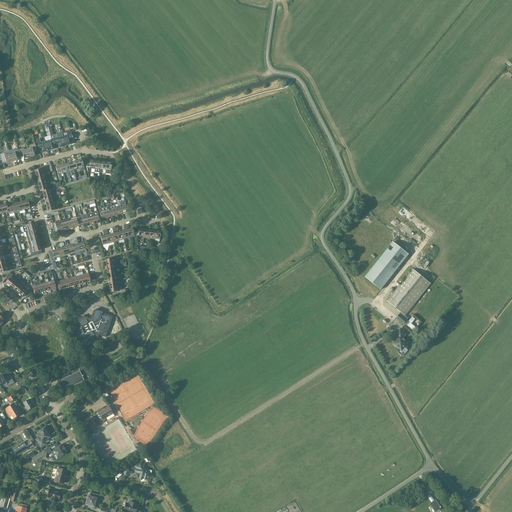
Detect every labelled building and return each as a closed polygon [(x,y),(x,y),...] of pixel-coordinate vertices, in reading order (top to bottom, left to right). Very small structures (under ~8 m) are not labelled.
[(67,131),(62,133),(63,137),(65,146),(71,144),(70,139),(72,138),(71,134),(71,133),(70,130),(69,131),(67,131)] [(56,134),(53,135),(55,143),(58,142),(59,147),(65,146),(63,137),(57,138),(56,134)] [(44,137),(46,141),(48,150),(54,149),(53,144),(55,143),(53,135),(44,137)] [(48,150),(46,141),(40,143),(39,139),(36,140),(38,148),(41,147),(42,152),(48,150)] [(29,148),(27,149),(29,157),(34,156),(33,153),(37,152),(35,144),(29,145),(29,148)] [(24,148),(17,149),(19,157),(23,156),(24,159),(29,157),(27,149),(24,150),(24,148)] [(12,153),(9,154),(12,162),(17,161),(16,158),(19,157),(17,149),(11,151),(12,153)] [(12,162),(9,154),(8,151),(3,152),(3,153),(0,154),(2,162),(6,161),(6,164),(12,162)] [(81,160),(76,161),(79,171),(79,172),(84,170),(84,167),(81,160)] [(76,161),(71,163),(73,170),(76,169),(77,172),(79,171),(76,161)] [(102,170),(105,170),(106,162),(99,161),(98,172),(102,173),(102,170)] [(106,162),(105,170),(105,173),(114,174),(114,168),(111,167),(111,163),(106,162)] [(71,163),(66,164),(69,177),(72,176),(71,174),(74,173),(73,170),(71,163)] [(66,164),(61,166),(63,173),(65,172),(67,177),(69,177),(66,164)] [(36,176),(37,181),(45,179),(44,176),(46,175),(46,173),(36,176)] [(121,201),(119,202),(122,214),(128,212),(125,202),(121,202),(121,201)] [(107,207),(104,208),(107,218),(112,217),(108,204),(106,205),(107,207)] [(111,204),(108,204),(112,217),(117,215),(114,205),(111,206),(111,204)] [(107,218),(104,208),(101,208),(100,207),(98,207),(99,212),(101,219),(107,218)] [(97,212),(92,213),(95,224),(100,223),(98,215),(97,212)] [(86,215),(87,218),(89,226),(95,224),(92,213),(86,215)] [(70,218),(71,220),(73,228),(78,227),(78,226),(76,218),(76,217),(70,218)] [(27,226),(22,227),(23,232),(24,232),(40,228),(39,226),(35,227),(34,224),(29,225),(27,225),(27,226)] [(25,232),(26,237),(37,234),(36,231),(40,230),(40,228),(24,232),(25,232)] [(28,242),(29,247),(39,245),(39,242),(43,241),(43,238),(28,242)] [(365,277),(381,290),(409,254),(393,242),(365,277)] [(39,245),(29,247),(28,248),(30,253),(31,253),(32,256),(38,255),(37,251),(41,250),(40,246),(39,245)] [(52,254),(49,255),(51,261),(54,261),(56,260),(56,258),(59,257),(57,250),(51,251),(52,254)] [(386,301),(400,312),(395,319),(403,325),(408,318),(405,316),(431,284),(412,269),(386,301)] [(5,283),(9,286),(16,278),(14,277),(13,278),(11,277),(12,275),(9,272),(5,278),(8,280),(5,283)] [(16,278),(9,286),(14,290),(21,281),(16,278)] [(14,290),(18,293),(25,285),(21,281),(19,283),(14,290)] [(39,281),(37,282),(40,293),(45,291),(43,283),(40,284),(39,281)] [(40,293),(37,282),(32,283),(33,288),(33,290),(34,294),(40,293)] [(25,285),(18,293),(22,297),(24,294),(27,296),(31,292),(28,290),(29,289),(29,288),(25,285)] [(84,315),(82,316),(77,319),(79,323),(75,324),(75,326),(77,329),(73,331),(76,338),(80,336),(82,340),(83,341),(87,339),(89,342),(96,339),(97,338),(99,335),(105,337),(107,333),(112,317),(102,313),(101,312),(102,312),(95,309),(93,310),(93,311),(91,316),(86,319),(84,315)] [(405,325),(413,331),(416,328),(411,324),(415,319),(412,317),(405,325)] [(392,344),(402,351),(409,342),(404,338),(407,334),(400,328),(395,335),(398,338),(392,344)] [(92,381),(84,365),(82,366),(68,372),(67,371),(55,377),(60,388),(64,387),(65,390),(74,386),(75,389),(92,381)] [(1,374),(0,374),(0,384),(5,381),(7,384),(10,382),(6,375),(3,377),(1,374)] [(6,397),(9,402),(14,399),(11,394),(6,397)] [(23,403),(27,410),(33,407),(28,400),(23,403)] [(9,418),(12,416),(13,419),(19,415),(15,408),(14,408),(12,404),(4,409),(9,418)] [(97,411),(95,413),(101,423),(103,422),(104,421),(105,420),(104,419),(113,414),(112,413),(109,407),(108,406),(103,409),(102,407),(100,409),(97,411)] [(37,441),(34,443),(39,451),(42,449),(41,447),(45,444),(49,441),(47,438),(48,437),(47,435),(49,434),(45,428),(38,432),(40,434),(37,435),(36,436),(38,439),(36,440),(37,441)] [(28,450),(34,446),(30,441),(24,445),(23,443),(12,449),(16,456),(27,449),(28,450)] [(42,457),(47,458),(50,459),(51,458),(53,461),(57,459),(66,454),(66,453),(65,451),(66,451),(63,446),(63,447),(62,447),(61,445),(60,445),(61,445),(50,451),(49,448),(44,451),(42,457)] [(144,479),(151,476),(144,465),(143,465),(141,463),(135,466),(137,469),(135,470),(140,480),(143,478),(144,479)] [(132,472),(129,466),(122,470),(125,476),(132,472)] [(55,476),(56,477),(55,482),(63,484),(65,474),(66,474),(66,472),(66,471),(58,469),(57,472),(56,472),(55,473),(55,475),(55,476)] [(57,500),(59,500),(60,495),(59,495),(59,493),(60,493),(60,494),(60,493),(49,490),(47,497),(52,498),(51,501),(57,502),(57,500)] [(86,504),(94,506),(95,503),(98,504),(100,496),(90,493),(88,499),(87,498),(86,504)] [(429,504),(435,511),(436,511),(441,508),(435,500),(434,501),(430,494),(427,496),(432,502),(429,504)] [(136,511),(137,506),(136,506),(136,504),(131,502),(130,505),(125,503),(123,511),(128,511),(134,511),(135,511),(136,511)]
